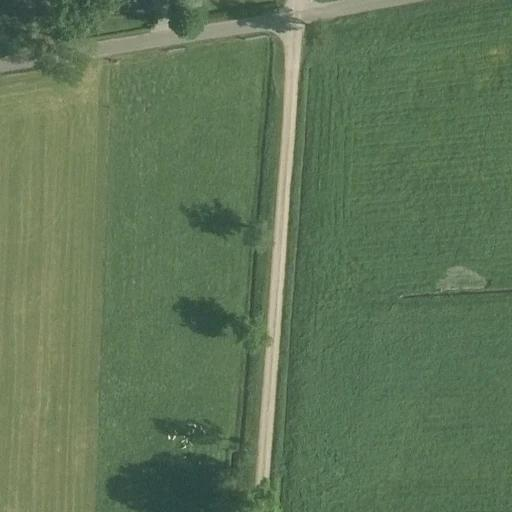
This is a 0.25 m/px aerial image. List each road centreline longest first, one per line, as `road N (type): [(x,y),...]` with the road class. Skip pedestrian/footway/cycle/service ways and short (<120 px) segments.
road 1 (track): [(261,511),(297,16)]
road 2 (unclassified): [(0,65),(297,16)]
